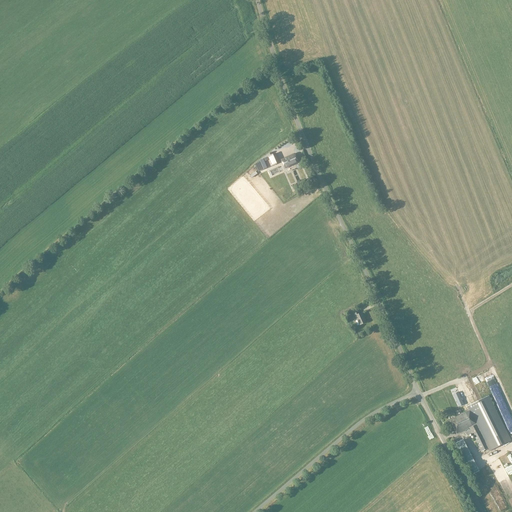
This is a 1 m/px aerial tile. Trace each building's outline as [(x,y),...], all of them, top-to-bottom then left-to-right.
[(267,157),(271,166),(279,162),(275,153),(267,157)] [(284,168),(298,162),(294,154),(281,160),(284,168)] [(307,193),(310,199),(316,196),(313,190),(307,193)] [(352,313),(353,316),(352,317),(354,321),(356,320),(359,325),(366,322),(361,312),(358,314),(357,311),(352,313)] [(456,434),(464,430),(469,427),(478,445),(479,449),(487,445),(490,451),(511,441),(506,431),(488,396),(467,406),(469,410),(449,420),(456,434)] [(454,441),(462,459),(470,456),(462,437),(454,441)]
